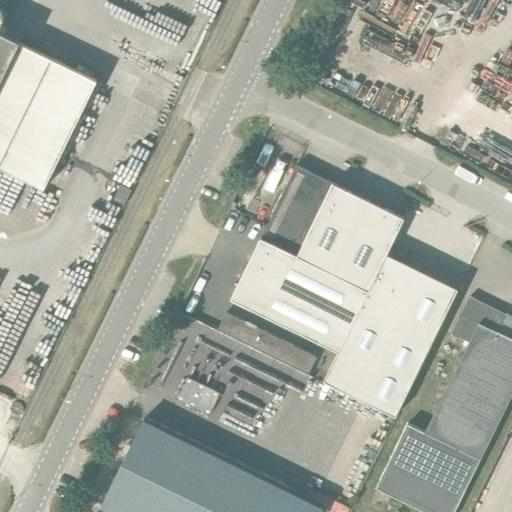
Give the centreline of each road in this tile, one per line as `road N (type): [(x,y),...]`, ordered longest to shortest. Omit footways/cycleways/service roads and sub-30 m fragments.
road 1 (unclassified): [(25,511),(234,80)]
road 2 (unclassified): [(511,222),(234,80)]
